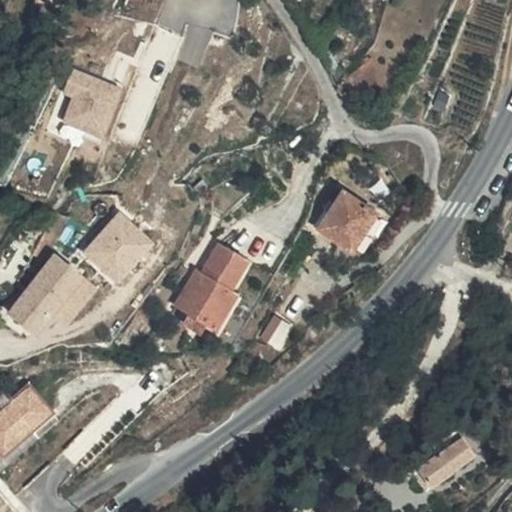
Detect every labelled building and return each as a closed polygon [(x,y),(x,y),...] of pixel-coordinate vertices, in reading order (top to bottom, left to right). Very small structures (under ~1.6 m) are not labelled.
[(130,6),(120,0),(109,0),(100,14),(117,25),(130,6)] [(108,134),(126,86),(75,68),(66,93),(77,97),(69,120),(108,134)] [(378,213),(346,190),(322,224),(355,246),(378,213)] [(124,211),(89,249),(122,279),(157,241),(124,211)] [(45,241),(56,245),(70,218),(60,212),(45,241)] [(38,330),(85,274),(58,252),(12,309),(38,330)] [(182,343),(191,349),(203,330),(197,325),(206,311),(226,280),(201,263),(181,292),(171,309),(165,304),(152,324),(165,333),(182,343)] [(171,309),(181,292),(174,289),(165,304),(171,309)] [(213,314),(206,311),(197,325),(203,330),(213,314)] [(111,341),(115,343),(127,328),(122,325),(111,341)] [(132,331),(127,328),(115,343),(120,347),(132,331)] [(179,348),(182,343),(165,333),(160,341),(176,351),(179,348)] [(95,365),(96,366),(115,343),(111,341),(95,365)] [(120,347),(115,343),(96,366),(104,371),(120,347)] [(191,349),(182,343),(179,348),(188,354),(191,349)] [(5,391),(0,395),(0,444),(8,453),(56,411),(32,384),(13,400),(5,391)] [(420,506),(459,476),(448,459),(407,490),(420,506)]
